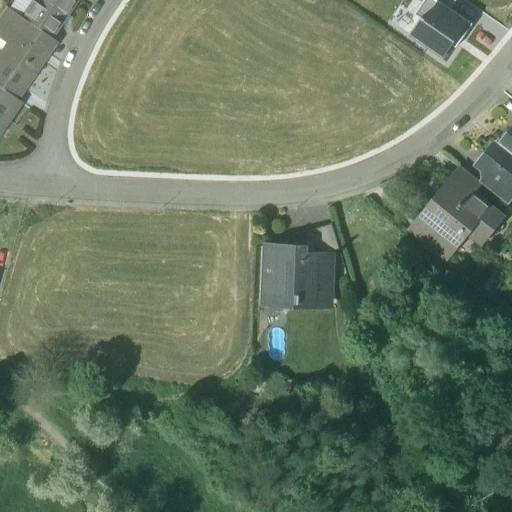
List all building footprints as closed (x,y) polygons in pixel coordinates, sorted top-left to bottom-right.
[(33,0),(30,5),(59,23),(74,0),(33,0)] [(472,26),(449,9),(436,0),(424,0),(414,15),(425,22),(413,39),(442,60),(455,43),(458,45),(472,26)] [(436,0),(449,9),(455,0),(436,0)] [(59,23),(30,5),(22,18),(49,37),(59,23)] [(22,18),(6,7),(0,14),(0,31),(11,40),(0,55),(0,72),(22,88),(55,41),(22,18)] [(22,88),(0,72),(0,87),(15,98),(22,88)] [(15,98),(0,87),(0,131),(20,102),(15,98)] [(511,129),(500,144),(511,154),(511,129)] [(511,154),(500,144),(494,145),(480,161),(481,168),(488,174),(488,173),(511,192),(511,154)] [(480,183),(460,167),(452,176),(457,180),(473,193),(480,183)] [(511,197),(511,192),(488,173),(488,174),(480,183),(506,204),(511,197)] [(457,180),(421,224),(417,220),(415,221),(448,248),(449,246),(460,234),(461,234),(463,232),(472,239),(479,230),(486,236),(502,217),(473,193),(457,180)] [(448,248),(415,221),(407,231),(445,262),(455,251),(449,246),(448,248)] [(332,224),(307,231),(307,248),(305,249),(305,256),(327,257),(327,253),(339,249),(332,224)] [(307,248),(293,247),(293,248),(271,247),(271,246),(267,246),(266,303),(297,304),(301,305),(302,295),(331,296),(332,257),(327,257),(305,256),(305,249),(307,248)]
